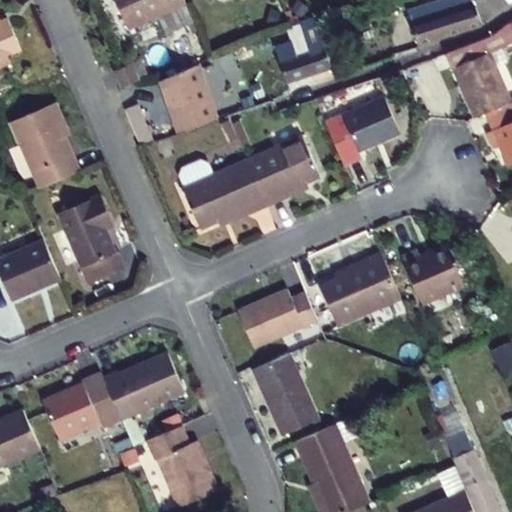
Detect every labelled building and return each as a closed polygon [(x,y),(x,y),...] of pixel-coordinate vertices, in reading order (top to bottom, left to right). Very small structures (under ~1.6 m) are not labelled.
[(120,0),(135,35),(168,21),(176,40),(192,33),(201,29),(189,0),(120,0)] [(410,15),(420,45),(485,22),(476,0),(448,0),(448,1),(410,15)] [(476,0),(485,22),(511,0),(476,0)] [(0,30),(0,57),(22,48),(12,25),(0,31),(0,30)] [(201,29),(192,33),(205,63),(214,60),(201,29)] [(313,32),(269,48),(284,88),(327,72),(313,32)] [(459,69),(479,120),(511,106),(511,100),(494,55),(459,69)] [(186,69),(159,81),(177,131),(217,117),(199,65),(186,69)] [(117,76),(123,93),(140,86),(133,70),(117,76)] [(381,98),(324,122),(342,164),(357,158),(354,151),(396,133),(381,98)] [(131,102),(149,147),(157,144),(140,99),(131,102)] [(54,108),(12,127),(17,139),(58,118),(54,108)] [(58,118),(17,139),(43,193),(82,175),(58,118)] [(511,167),(511,126),(485,137),(492,154),(499,151),(506,170),(511,167)] [(282,200),(280,194),(315,179),(298,135),(246,158),(267,206),(282,200)] [(249,214),(267,206),(246,158),(207,174),(202,163),(195,161),(177,169),(174,176),(197,230),(246,210),(249,214)] [(102,192),(59,211),(91,284),(124,269),(101,217),(111,212),(102,192)] [(426,255),(408,263),(432,314),(469,297),(449,254),(430,263),(426,255)] [(52,256),(4,277),(23,318),(70,298),(52,256)] [(326,294),(344,335),(406,309),(386,261),(359,272),(362,279),(326,294)] [(241,316),(257,353),(320,326),(308,297),(293,304),(289,295),(241,316)] [(107,378),(127,422),(188,395),(171,357),(123,379),(120,372),(107,378)] [(258,375),(284,438),(322,422),(296,359),(258,375)] [(109,433),(128,425),(127,422),(107,378),(88,387),(89,389),(49,407),(66,446),(106,428),(109,433)] [(0,467),(47,448),(31,410),(0,422),(0,467)] [(308,480),(319,508),(366,489),(339,425),(299,442),(314,478),(308,480)] [(453,440),(473,485),(484,511),(511,511),(475,430),(453,440)] [(167,465),(186,508),(227,490),(208,446),(199,450),(192,433),(152,450),(160,468),(167,465)] [(484,511),(473,485),(409,511),(484,511)]
